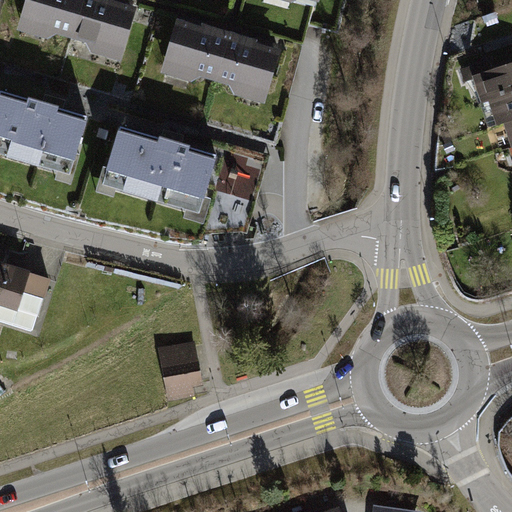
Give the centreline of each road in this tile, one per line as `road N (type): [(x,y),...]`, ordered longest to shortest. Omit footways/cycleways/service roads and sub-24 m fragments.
road 1 (residential): [(401,238),(363,234),(276,255),(194,261),(0,214)]
road 2 (secondary): [(18,511),(369,396)]
road 3 (unclassified): [(401,238),(411,86),(429,0)]
